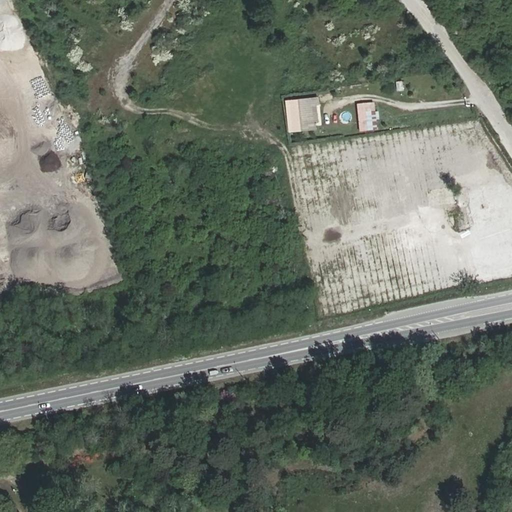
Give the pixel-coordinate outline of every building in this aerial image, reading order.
[(396,91),(404,90),(403,80),(396,81),(396,91)] [(316,95),(284,98),(287,131),(319,128),(316,95)] [(375,101),(355,103),(358,132),(378,130),(375,101)] [(460,170),(451,172),(454,186),(463,184),(460,170)] [(447,179),(436,179),(436,189),(427,189),(428,204),(439,204),(439,189),(447,189),(447,179)] [(484,189),(468,191),(471,210),(480,209),(481,218),(489,216),(484,189)] [(497,194),(501,207),(511,204),(507,190),(497,194)] [(458,234),(467,233),(466,225),(457,227),(458,234)] [(511,235),(503,240),(511,255),(511,235)] [(463,249),(473,248),(471,237),(461,238),(463,249)] [(401,242),(395,245),(401,256),(407,252),(401,242)] [(486,261),(497,258),(493,248),(483,251),(486,261)] [(454,273),(454,265),(443,264),(442,273),(454,273)]
